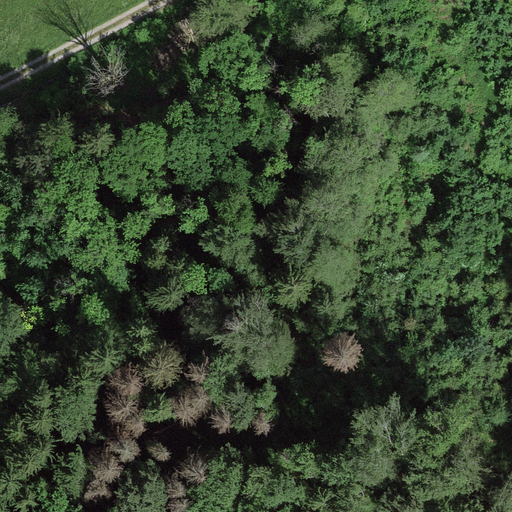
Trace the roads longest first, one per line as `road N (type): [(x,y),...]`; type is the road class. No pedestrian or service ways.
road 1 (track): [(213,511),(243,478),(301,445),(364,428),(426,426),(511,442)]
road 2 (track): [(0,84),(161,0)]
